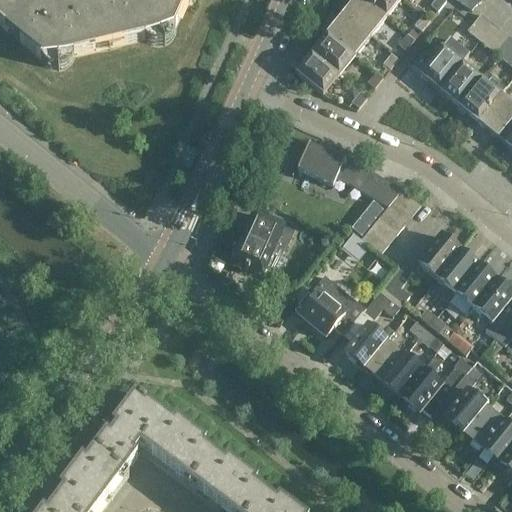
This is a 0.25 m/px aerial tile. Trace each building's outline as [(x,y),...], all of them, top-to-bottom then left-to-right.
[(0,0),(0,26),(41,60),(44,66),(49,70),(55,72),(61,71),(67,68),(72,64),(74,57),(145,41),(150,45),(155,47),(162,47),(168,44),(172,40),(175,34),(175,28),(187,0),(0,0)] [(386,20),(360,0),(355,0),(342,17),(370,40),(386,20)] [(401,1),(399,0),(360,0),(386,20),(401,1)] [(446,4),(441,0),(437,0),(431,8),(438,14),(446,4)] [(370,40),(342,17),(326,36),(354,59),(370,40)] [(480,17),(467,34),(476,42),(490,25),(480,17)] [(422,34),(430,24),(423,18),(415,28),(422,34)] [(490,25),(476,42),(485,49),(499,32),(490,25)] [(508,40),(499,32),(485,49),(494,56),(508,40)] [(354,59),(326,36),(311,55),(339,78),(354,59)] [(406,54),(415,43),(407,38),(399,48),(406,54)] [(494,56),(503,64),(511,52),(511,42),(508,40),(494,56)] [(418,77),(440,95),(462,67),(441,49),(418,77)] [(511,52),(503,64),(511,71),(511,52)] [(339,78),(311,55),(295,75),(323,98),(339,78)] [(391,73),(399,63),(392,57),(384,67),(391,73)] [(462,67),(440,95),(460,111),(483,83),(462,67)] [(375,92),(383,82),(376,76),(368,86),(375,92)] [(504,100),(495,93),(499,87),(491,81),(487,86),(483,83),(460,111),(481,128),(504,100)] [(359,112),(368,102),(360,96),(352,106),(359,112)] [(511,106),(504,100),(481,128),(502,145),(511,132),(511,106)] [(511,132),(502,145),(511,153),(511,132)] [(360,194),(369,200),(381,183),(370,176),(369,178),(356,169),(308,148),(297,174),(333,190),(336,182),(348,187),(353,175),(366,183),(360,194)] [(381,183),(369,200),(379,206),(391,188),(381,183)] [(400,195),(391,188),(379,206),(387,211),(392,204),(400,195)] [(420,210),(402,196),(400,195),(392,204),(412,220),(420,210)] [(392,204),(387,211),(385,214),(404,229),(412,220),(392,204)] [(404,229),(385,214),(377,224),(396,239),(404,229)] [(253,217),(236,257),(232,266),(262,279),(283,230),(253,217)] [(396,239),(377,224),(369,234),(388,249),(396,239)] [(388,249),(369,234),(361,243),(380,259),(388,249)] [(441,239),(427,257),(419,267),(420,268),(422,265),(433,274),(430,277),(437,283),(460,254),(441,239)] [(478,269),(460,254),(437,283),(444,289),(448,285),(458,293),(478,269)] [(496,284),(478,269),(458,293),(469,302),(466,306),(473,312),(496,284)] [(400,272),(383,291),(381,294),(401,311),(410,299),(401,292),(410,280),(400,272)] [(341,333),(360,309),(329,284),(301,318),(327,339),(336,329),(341,333)] [(511,302),(511,296),(496,284),(473,312),(480,318),(484,314),(494,322),(491,326),(492,326),(485,334),(494,342),(511,319),(511,311),(508,308),(511,302)] [(401,311),(381,294),(363,315),(374,324),(383,312),(393,321),(401,311)] [(429,329),(436,321),(426,313),(420,321),(429,329)] [(511,319),(494,342),(504,350),(511,340),(511,319)] [(429,329),(440,338),(446,329),(436,321),(429,329)] [(419,342),(425,334),(416,326),(410,334),(419,342)] [(345,358),(364,373),(387,344),(381,338),(377,342),(367,334),(369,331),(368,330),(345,358)] [(429,350),(436,342),(425,334),(419,342),(429,350)] [(387,344),(364,373),(381,388),(402,363),(391,353),(394,350),(387,344)] [(402,363),(381,388),(400,403),(423,373),(417,368),(414,372),(402,363)] [(423,373),(400,403),(418,418),(433,400),(442,407),(464,379),(455,372),(441,389),(440,388),(438,391),(428,383),(431,379),(423,373)] [(464,379),(442,407),(451,415),(444,424),(463,439),(487,410),(479,403),(476,407),(466,399),(469,396),(468,395),(474,387),(464,379)] [(183,436),(140,404),(135,399),(111,430),(115,433),(110,440),(106,437),(78,475),(74,473),(67,482),(71,485),(50,511),(104,511),(128,480),(124,477),(137,461),(134,459),(138,454),(159,471),(189,493),(214,511),(291,511),(289,510),(287,511),(284,511),(244,482),(247,478),(238,471),(235,475),(193,443),(196,440),(186,432),(183,436)] [(487,410),(463,439),(481,454),(502,428),(490,419),(493,415),(487,410)] [(502,428),(481,454),(499,468),(511,452),(511,436),(511,437),(502,428)] [(511,452),(499,468),(511,479),(511,452)]
